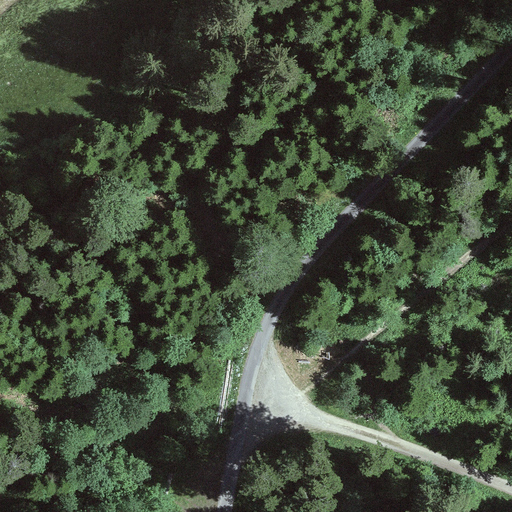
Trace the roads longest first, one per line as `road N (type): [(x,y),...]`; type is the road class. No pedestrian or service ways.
road 1 (track): [(511,43),(288,277),(256,341),(230,511)]
road 2 (track): [(247,406),(287,410),(511,228)]
road 3 (track): [(511,493),(287,410)]
